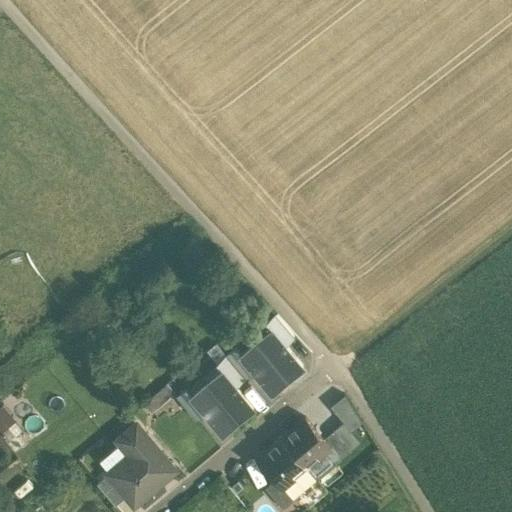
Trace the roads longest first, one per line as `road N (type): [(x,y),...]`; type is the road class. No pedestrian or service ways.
road 1 (track): [(0,2),(337,369)]
road 2 (residential): [(165,511),(337,369)]
road 3 (track): [(337,369),(511,235)]
road 4 (track): [(337,369),(427,511)]
